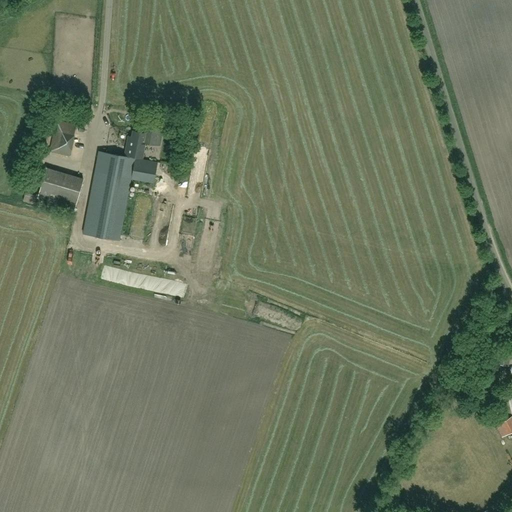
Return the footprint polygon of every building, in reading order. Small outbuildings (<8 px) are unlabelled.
[(70,156),(77,124),(56,120),(49,152),(70,156)] [(156,145),(160,124),(147,121),(145,133),(146,133),(144,142),(145,142),(156,145)] [(95,172),(84,234),(90,235),(120,240),(131,179),(153,183),(157,162),(132,158),(132,156),(142,158),(144,150),(145,142),(144,142),(146,133),(145,133),(133,130),(132,137),(130,144),(127,144),(124,156),(99,152),(95,172)] [(75,209),(84,178),(46,167),(37,198),(75,209)] [(507,365),(509,352),(499,350),(497,364),(507,365)] [(496,426),(502,437),(511,431),(511,417),(496,426)]
